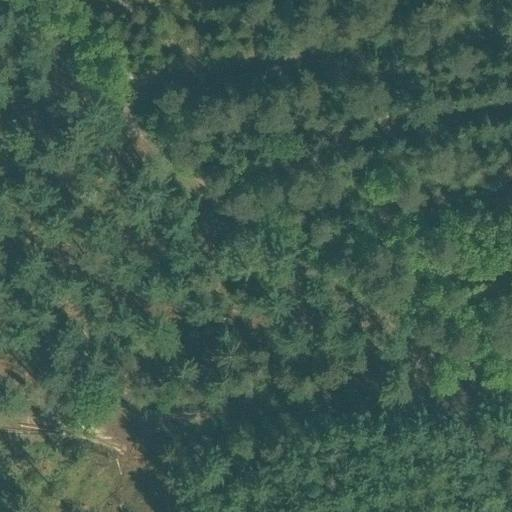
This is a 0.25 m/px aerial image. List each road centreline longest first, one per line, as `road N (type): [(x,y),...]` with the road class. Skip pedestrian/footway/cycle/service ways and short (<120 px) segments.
road 1 (track): [(0,9),(148,145),(345,73),(489,66),(511,57)]
road 2 (unclassified): [(511,432),(0,450)]
